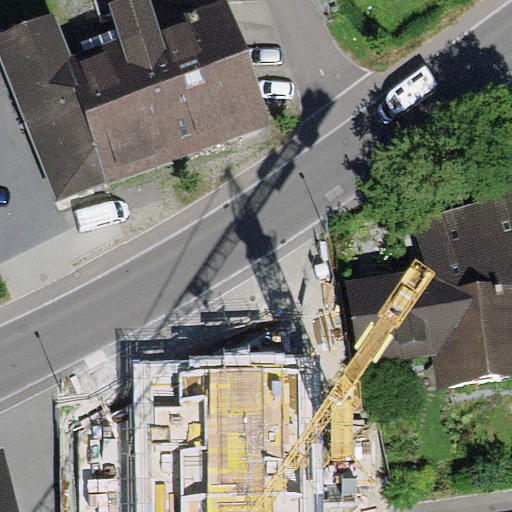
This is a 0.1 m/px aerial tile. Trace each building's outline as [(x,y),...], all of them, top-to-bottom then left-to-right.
[(124,50),(75,65),(109,180),(270,124),(227,2),(188,14),(191,23),(161,33),(148,0),(116,0),(108,2),(124,50)] [(60,204),(109,180),(75,65),(54,12),(0,36),(0,59),(30,132),(60,204)] [(430,293),(350,304),(360,375),(435,365),(439,396),(511,385),(511,221),(422,234),(430,293)] [(146,371),(147,511),(299,511),(298,370),(146,371)] [(0,511),(9,511),(0,468),(0,511)]
